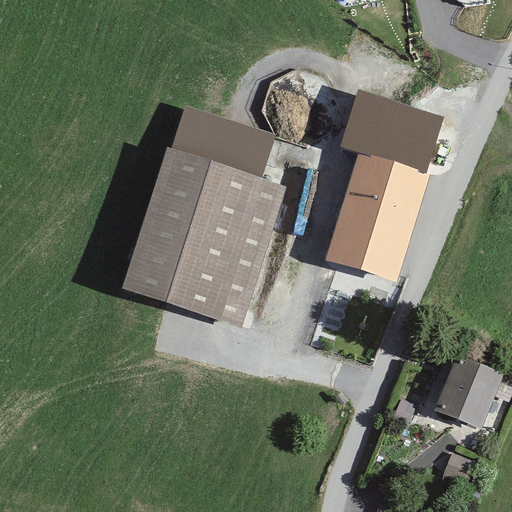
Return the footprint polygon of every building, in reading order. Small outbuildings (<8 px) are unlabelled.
[(360,153),(426,173),(445,114),(360,88),(341,147),(360,153)] [(173,149),(264,177),(278,133),(186,105),(173,149)] [(173,149),(169,147),(124,287),(244,325),(288,185),(264,177),(173,149)] [(426,173),(360,153),(326,262),(395,283),(426,173)] [(499,373),(452,356),(431,414),(478,431),(499,373)]
